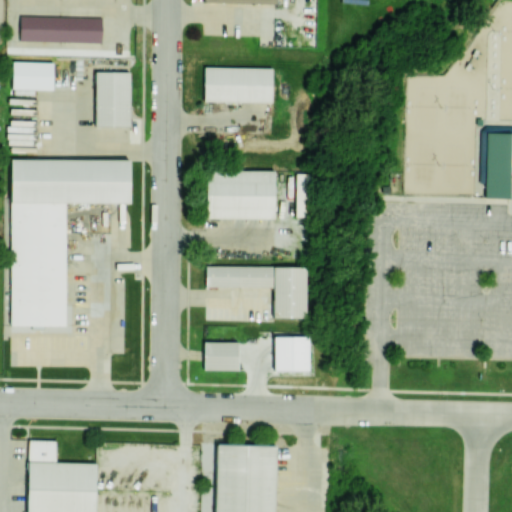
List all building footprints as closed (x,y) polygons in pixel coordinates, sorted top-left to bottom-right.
[(101,18),(19,16),(18,41),(100,42),(101,18)] [(52,61),(12,61),(11,88),(52,89),(52,61)] [(271,67),(203,66),(202,101),(270,102),(271,67)] [(129,71),(95,71),(94,125),(128,126),(129,71)] [(511,132),(490,132),(490,127),(480,126),(479,183),(484,183),(484,197),(511,198),(511,132)] [(9,325),(64,325),(64,202),(128,203),(128,159),(9,158),(9,325)] [(273,218),(273,171),(205,171),(205,219),(273,218)] [(295,216),(309,216),(309,173),(295,173),(295,216)] [(304,317),(304,266),(204,265),(204,287),(272,287),(272,317),(304,317)] [(307,369),(307,336),(273,336),(273,370),(307,369)] [(237,369),(237,341),(203,341),(202,369),(237,369)] [(93,511),(94,462),(55,461),(55,440),(27,439),(25,511),(93,511)] [(272,511),(274,445),(215,443),(213,511),(272,511)]
